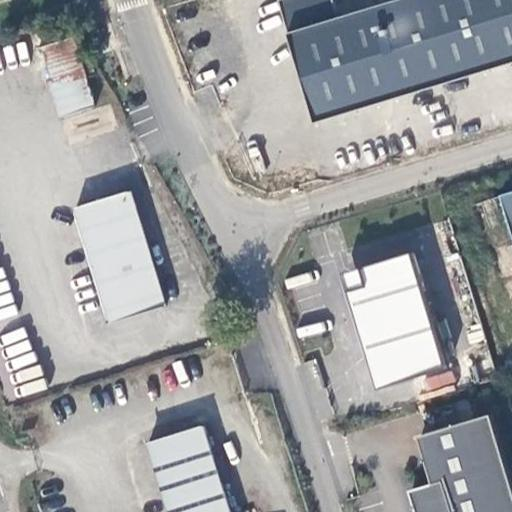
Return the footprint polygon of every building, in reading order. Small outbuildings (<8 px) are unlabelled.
[(334,0),(279,0),(317,124),(511,64),(511,0),(396,0),(340,17),(334,0)] [(74,38),(38,49),(48,80),(60,117),(96,107),(87,77),(97,74),(90,54),(80,57),(74,38)] [(109,106),(67,123),(75,140),(116,123),(109,106)] [(511,189),(500,193),(511,233),(511,189)] [(167,306),(132,192),(77,208),(112,323),(167,306)] [(413,250),(362,265),(349,289),(378,387),(448,366),(413,250)] [(426,391),(456,380),(451,368),(422,379),(426,391)] [(511,511),(511,479),(492,414),(419,437),(435,483),(411,491),(417,511),(511,511)] [(228,511),(203,429),(149,446),(169,511),(228,511)]
